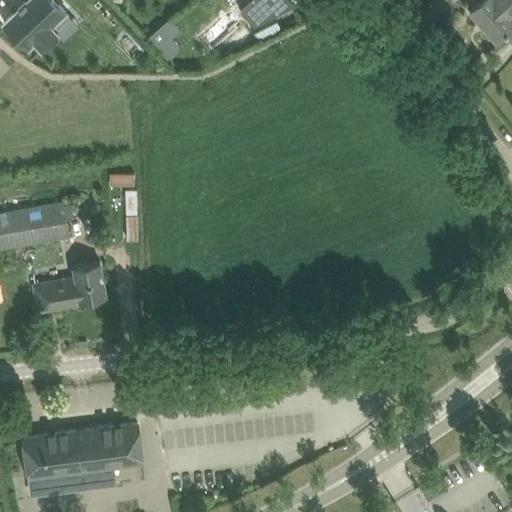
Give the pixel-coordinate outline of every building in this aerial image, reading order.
[(26,0),(4,21),(29,46),(35,40),(42,47),(58,32),(51,25),(67,10),(57,0),(26,0)] [(250,0),(241,9),(256,24),(296,4),(292,0),(250,0)] [(511,0),(481,0),(470,10),(497,41),(507,32),(511,37),(511,0)] [(64,200),(0,211),(0,247),(70,234),(64,200)] [(107,294),(101,259),(73,265),(74,272),(35,281),(40,309),(85,301),(85,298),(107,294)] [(138,422),(82,429),(25,436),(29,472),(30,475),(32,492),(47,490),(89,485),(116,482),(114,463),(143,459),(143,458),(138,422)]
